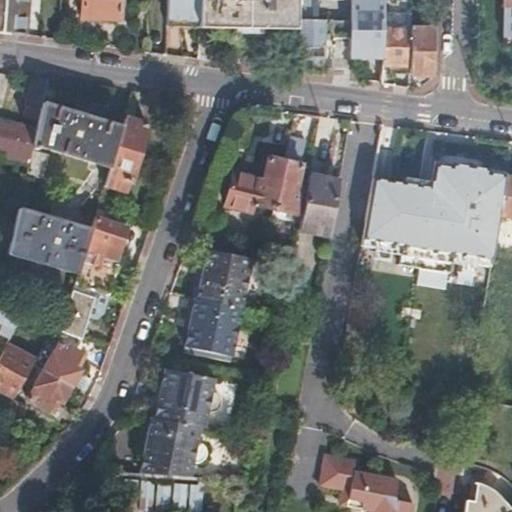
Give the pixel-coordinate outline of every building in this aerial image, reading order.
[(0,0),(0,30),(23,33),(25,0),(0,0)] [(82,0),(82,17),(114,17),(114,0),(82,0)] [(164,0),(164,3),(164,24),(197,25),(197,5),(197,0),(164,0)] [(197,0),(197,5),(197,25),(292,27),(292,0),(197,0)] [(291,57),(321,57),(322,39),(329,38),(330,19),(302,19),(302,12),(306,12),(306,1),(304,1),(304,0),(292,0),(292,27),(291,57)] [(347,10),(347,57),(365,57),(366,11),(347,10)] [(409,11),(381,11),(381,25),(380,68),(407,69),(408,26),(409,11)] [(408,26),(407,69),(407,71),(431,72),(432,26),(408,26)] [(321,57),(291,57),(291,70),(328,75),(328,58),(321,57)] [(46,77),(32,75),(25,105),(39,109),(41,97),(46,77)] [(39,109),(34,127),(26,163),(22,178),(16,204),(86,228),(93,206),(100,184),(118,124),(41,97),(39,109)] [(34,127),(0,116),(0,156),(26,163),(34,127)] [(120,116),(118,124),(100,184),(118,189),(123,177),(127,178),(144,125),(120,116)] [(289,136),(284,158),(266,155),(260,177),(231,170),(222,204),(255,212),(257,206),(272,210),(289,214),(297,186),(294,185),(298,162),(296,161),(301,139),(289,136)] [(26,163),(0,156),(0,171),(22,178),(26,163)] [(430,191),(370,182),(361,247),(399,253),(397,267),(448,274),(450,261),(490,266),(497,215),(503,176),(503,172),(434,162),(430,191)] [(340,170),(309,165),(299,220),(330,225),(340,170)] [(511,177),(503,176),(497,215),(511,218),(511,177)] [(16,204),(5,251),(72,272),(78,253),(80,247),(86,228),(16,204)] [(93,206),(86,228),(80,247),(112,257),(112,258),(122,227),(111,224),(114,214),(93,206)] [(202,273),(196,272),(187,321),(192,323),(190,334),(188,347),(236,355),(245,308),(248,309),(258,255),(207,244),(204,261),(202,273)] [(80,247),(78,253),(110,264),(112,257),(80,247)] [(78,253),(72,272),(69,281),(104,292),(105,293),(113,265),(110,264),(78,253)] [(199,260),(196,272),(202,273),(204,261),(199,260)] [(69,281),(55,328),(77,335),(85,312),(93,314),(99,310),(104,292),(69,281)] [(0,326),(7,330),(15,314),(0,308),(0,326)] [(1,342),(0,343),(0,390),(11,396),(28,366),(32,358),(1,342)] [(56,342),(39,372),(67,386),(73,374),(67,370),(76,352),(56,342)] [(143,438),(142,448),(138,468),(192,470),(195,457),(198,457),(200,457),(203,455),(205,452),(205,449),(205,446),(203,444),(201,442),(198,441),(200,427),(204,428),(208,410),(211,410),(214,410),(216,408),(218,405),(218,402),(217,399),(216,397),(213,395),(210,394),(213,378),(163,368),(160,384),(159,394),(152,392),(151,392),(147,417),(142,416),(138,437),(143,438)] [(67,386),(39,372),(25,399),(45,410),(50,400),(57,405),(67,386)] [(159,394),(160,384),(154,383),(152,392),(159,394)] [(9,400),(0,416),(0,421),(10,427),(21,407),(9,400)] [(265,412),(264,421),(280,423),(281,414),(265,412)] [(326,447),(321,478),(344,482),(351,483),(349,491),(364,494),(363,501),(373,503),(376,507),(375,511),(411,511),(414,496),(394,493),(398,471),(354,463),(356,453),(326,447)] [(92,487),(95,488),(98,487),(100,485),(102,483),(103,480),(103,477),(102,474),(100,471),(98,470),(95,469),(92,469),(89,470),(87,472),(85,475),(85,478),(85,481),(87,484),(89,486),(92,487)] [(228,474),(226,476),(224,478),(223,482),(223,485),(225,488),(227,490),(230,492),(233,492),(236,491),(240,489),(242,485),(242,482),(241,479),(240,476),(237,474),(234,473),(231,473),(228,474)] [(136,511),(201,511),(203,484),(138,481),(136,511)] [(351,483),(344,482),(341,497),(363,501),(364,494),(349,491),(351,483)] [(511,511),(511,510),(510,511),(495,493),(475,485),(474,504),(465,503),(463,511),(511,511)]
